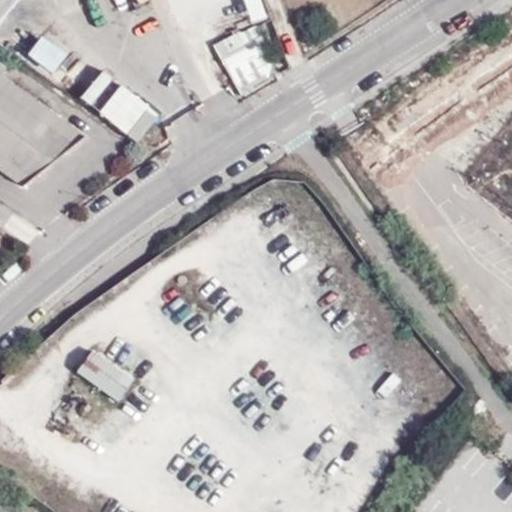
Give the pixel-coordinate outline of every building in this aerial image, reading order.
[(0,0),(0,20),(19,0),(0,0)] [(241,34),(213,51),(239,95),(267,79),(241,34)] [(0,169),(24,187),(83,137),(0,77),(0,169)] [(118,80),(93,110),(133,143),(158,113),(118,80)] [(130,386),(92,357),(78,376),(116,405),(130,386)]
